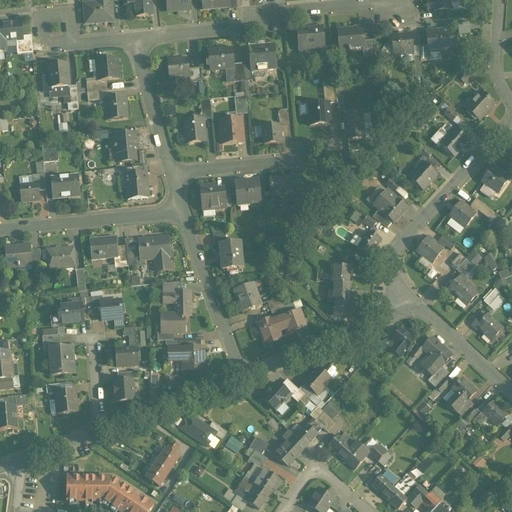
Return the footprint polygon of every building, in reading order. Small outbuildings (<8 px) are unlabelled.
[(97,0),(98,4),(84,6),(86,25),(112,22),(111,4),(109,4),(108,0),(97,0)] [(123,0),(124,6),(134,5),(135,18),(151,16),(149,0),(123,0)] [(166,0),(167,13),(177,12),(177,11),(190,10),(189,0),(166,0)] [(201,0),(203,12),(228,9),(228,6),(229,6),(228,0),(201,0)] [(235,0),(228,0),(229,6),(228,6),(228,9),(229,11),(237,10),(235,0)] [(431,0),(432,3),(426,4),(427,13),(433,12),(433,14),(446,12),(446,14),(450,14),(449,3),(458,2),(457,0),(431,0)] [(446,14),(447,21),(460,20),(459,13),(450,14),(446,14)] [(21,24),(1,25),(3,43),(4,43),(16,42),(22,41),(22,38),(21,24)] [(321,28),(312,29),(312,30),(297,32),(299,52),(300,51),(300,49),(309,48),(309,51),(323,49),(321,28)] [(361,30),(337,32),(339,56),(348,55),(348,57),(350,56),(350,51),(362,50),(363,50),(362,43),(361,30)] [(443,34),(426,36),(427,48),(428,54),(440,53),(441,56),(452,55),(449,32),(443,33),(443,34)] [(411,36),(390,38),(391,46),(385,47),(383,50),(383,52),(381,54),(382,59),(386,62),(391,61),(393,59),(413,57),(411,36)] [(22,38),(22,41),(16,42),(17,56),(32,54),(31,37),(22,38)] [(16,42),(4,43),(5,50),(11,49),(13,51),(13,56),(17,56),(16,42)] [(374,42),(362,43),(363,50),(362,50),(363,59),(375,58),(374,42)] [(264,44),(248,45),(249,65),(250,74),(251,74),(276,72),(273,45),(265,46),(264,44)] [(427,48),(419,49),(420,64),(429,63),(428,54),(427,48)] [(230,51),(209,53),(211,72),(232,70),(230,51)] [(331,52),(320,53),(321,69),(332,68),(331,52)] [(187,59),(166,62),(169,82),(189,80),(188,71),(187,59)] [(117,60),(96,62),(98,82),(119,80),(117,60)] [(68,65),(47,67),(48,78),(42,79),(44,94),(50,93),(50,90),(58,89),(68,88),(70,88),(68,65)] [(235,71),(232,72),(233,84),(244,83),(242,65),(235,66),(235,71)] [(249,65),(242,65),(244,83),(252,83),(251,74),(250,74),(249,65)] [(470,67),(458,80),(463,85),(475,72),(470,67)] [(201,70),(188,71),(189,80),(189,84),(202,83),(201,70)] [(106,85),(86,86),(87,94),(107,93),(106,85)] [(68,88),(58,89),(59,98),(69,97),(68,91),(68,88)] [(334,88),(323,89),(324,105),(328,105),(328,106),(336,105),(334,88)] [(76,90),(68,91),(69,97),(70,112),(78,111),(76,90)] [(107,93),(87,94),(88,103),(105,101),(107,100),(107,93)] [(494,106),(481,94),(465,111),(479,123),(494,106)] [(245,98),(234,99),(235,117),(247,116),(245,98)] [(107,100),(105,101),(107,122),(128,120),(126,99),(107,100)] [(209,101),(200,102),(201,115),(192,116),(193,122),(202,121),(211,121),(209,101)] [(324,105),(307,107),(309,128),(330,126),(328,106),(328,105),(324,105)] [(165,108),(166,117),(177,116),(176,107),(165,108)] [(288,111),(278,112),(279,126),(280,126),(280,128),(289,127),(288,111)] [(457,118),(449,111),(444,116),(452,124),(457,118)] [(362,115),(343,117),(346,142),(364,141),(362,115)] [(59,117),(60,133),(69,132),(68,122),(64,123),(63,117),(59,117)] [(241,120),(219,122),(221,146),(243,144),(241,120)] [(193,122),(184,123),(186,145),(204,144),(202,121),(193,122)] [(472,133),(461,123),(456,128),(467,138),(472,133)] [(279,126),(261,128),(263,146),(282,144),(280,128),(280,126),(279,126)] [(468,144),(454,131),(447,138),(440,132),(430,143),(438,150),(440,147),(454,159),(468,144)] [(135,135),(115,137),(117,165),(131,163),(137,163),(137,154),(135,135)] [(56,148),(42,150),(43,164),(57,163),(56,148)] [(431,157),(423,149),(418,154),(426,162),(431,157)] [(144,153),(137,154),(137,163),(131,163),(131,169),(133,169),(145,168),(144,153)] [(437,178),(422,165),(408,181),(422,193),(437,178)] [(511,170),(507,167),(503,172),(511,178),(511,170)] [(502,175),(493,168),(481,184),(497,196),(507,183),(500,177),(502,175)] [(133,176),(125,177),(126,177),(128,192),(126,192),(127,201),(148,199),(145,175),(145,174),(133,176)] [(44,176),(33,177),(34,186),(37,185),(38,192),(46,192),(44,176)] [(75,177),(51,179),(53,201),(77,198),(75,177)] [(280,181),(269,182),(271,200),(272,200),(272,199),(291,197),(292,197),(291,187),(290,180),(289,180),(289,181),(280,181)] [(399,189),(390,181),(385,187),(394,194),(399,189)] [(257,183),(235,185),(237,207),(238,207),(238,206),(248,205),(249,206),(260,205),(257,183)] [(34,186),(19,187),(21,204),(39,202),(38,192),(37,185),(34,186)] [(300,186),(291,187),(292,197),(291,197),(292,203),(301,202),(300,186)] [(215,187),(200,189),(202,212),(218,211),(216,193),(215,187)] [(224,192),(216,193),(218,211),(226,210),(224,192)] [(387,193),(373,208),(379,213),(392,225),(393,226),(406,211),(387,193)] [(494,216),(475,202),(469,209),(470,210),(468,212),(475,218),(478,214),(489,223),(494,216)] [(461,203),(448,219),(464,231),(475,218),(468,212),(470,210),(469,209),(461,203)] [(266,207),(259,208),(260,224),(267,223),(266,207)] [(392,225),(379,213),(372,220),(387,230),(392,225)] [(376,225),(366,218),(362,224),(372,231),(376,225)] [(225,234),(213,235),(214,248),(219,247),(219,246),(226,246),(225,234)] [(368,234),(361,244),(358,250),(357,250),(369,259),(374,252),(374,251),(380,243),(380,242),(368,234)] [(428,238),(416,254),(432,266),(442,253),(445,249),(438,244),(437,245),(428,238)] [(115,239),(89,241),(91,262),(117,260),(115,239)] [(454,248),(442,239),(438,244),(445,249),(450,253),(454,248)] [(168,240),(138,242),(140,263),(154,261),(156,274),(169,273),(168,260),(170,260),(168,240)] [(226,246),(219,246),(219,247),(222,272),(242,270),(240,244),(226,246)] [(29,247),(5,249),(7,269),(18,268),(18,269),(20,269),(20,268),(31,267),(30,253),(29,247)] [(125,248),(119,249),(120,264),(127,264),(126,254),(125,248)] [(73,249),(45,252),(47,272),(75,270),(73,249)] [(39,252),(30,253),(31,267),(41,266),(39,252)] [(134,253),(126,254),(127,264),(128,268),(136,267),(134,253)] [(460,257),(450,267),(456,272),(465,262),(460,257)] [(456,272),(455,273),(464,280),(474,269),(466,262),(465,262),(456,272)] [(347,270),(334,269),(335,269),(333,285),(348,287),(348,279),(346,279),(347,270)] [(511,270),(497,276),(500,283),(511,278),(511,270)] [(83,271),(76,272),(78,295),(79,294),(86,294),(83,271)] [(477,297),(462,283),(457,288),(453,285),(446,294),(451,298),(453,297),(466,309),(477,297)] [(187,284),(163,286),(163,296),(174,296),(174,295),(187,295),(187,284)] [(348,287),(333,285),(333,286),(335,286),(334,302),(333,302),(348,303),(349,296),(347,295),(348,287)] [(252,286),(234,293),(242,314),(260,308),(252,286)] [(308,297),(301,290),(297,296),(304,302),(308,297)] [(495,312),(506,301),(495,290),(484,301),(495,312)] [(86,294),(79,294),(80,301),(80,306),(81,306),(82,312),(90,311),(88,300),(87,294),(86,294)] [(187,295),(174,295),(174,296),(163,296),(163,306),(174,306),(174,317),(174,318),(174,319),(183,319),(191,319),(191,295),(187,295)] [(102,298),(88,300),(90,311),(100,310),(99,305),(102,305),(102,298)] [(282,299),(267,305),(270,314),(279,311),(285,309),(282,299)] [(348,303),(333,302),(336,303),(334,318),(334,319),(349,320),(349,312),(347,312),(348,303)] [(102,305),(99,305),(100,310),(101,323),(123,320),(121,303),(102,305)] [(80,306),(58,308),(60,327),(83,325),(82,312),(81,306),(80,306)] [(293,306),(285,309),(279,311),(282,320),(290,317),(296,315),(293,306)] [(279,311),(270,314),(272,321),(273,323),(282,320),(279,311)] [(296,315),(290,318),(294,329),(287,331),(288,335),(305,329),(299,314),(296,315)] [(174,317),(161,317),(161,335),(161,336),(173,335),(182,335),(184,333),(183,319),(174,319),(174,318),(174,317)] [(272,321),(256,326),(257,327),(261,338),(261,339),(264,348),(280,342),(277,335),(287,331),(294,329),(290,318),(290,317),(282,320),(273,323),(272,321)] [(487,317),(482,323),(478,320),(471,328),(476,333),(478,331),(491,343),(502,332),(487,317)] [(135,330),(123,331),(124,339),(128,339),(136,338),(135,330)] [(415,343),(400,332),(391,343),(396,347),(391,353),(400,360),(405,353),(406,354),(415,343)] [(173,343),(173,335),(161,336),(161,335),(157,335),(157,344),(170,343),(173,343)] [(59,337),(42,339),(43,355),(49,354),(49,351),(60,351),(59,337)] [(129,351),(115,352),(117,370),(138,368),(137,350),(136,350),(136,338),(128,339),(129,351)] [(385,339),(374,344),(378,351),(388,346),(385,339)] [(15,341),(0,342),(0,355),(9,354),(16,353),(15,341)] [(431,341),(421,352),(423,353),(423,354),(426,357),(437,346),(431,341)] [(200,342),(173,343),(170,343),(170,347),(177,347),(177,351),(182,351),(182,350),(200,350),(200,342)] [(451,360),(437,346),(426,357),(427,358),(432,363),(424,372),(422,370),(422,371),(431,379),(432,380),(441,370),(442,370),(451,360)] [(417,349),(410,358),(416,362),(423,354),(423,353),(421,352),(417,349)] [(60,351),(49,351),(49,354),(51,378),(74,376),(72,350),(60,351)] [(200,350),(182,350),(182,351),(182,364),(182,373),(205,372),(204,350),(200,350)] [(177,351),(168,351),(168,365),(182,364),(182,351),(177,351)] [(0,355),(0,391),(13,390),(13,389),(19,389),(18,379),(12,379),(9,354),(0,355)] [(427,358),(419,367),(422,370),(424,372),(432,363),(427,358)] [(316,370),(303,385),(314,394),(317,397),(330,382),(316,370)] [(441,370),(432,380),(431,379),(427,384),(434,391),(448,376),(442,370),(441,370)] [(133,375),(117,376),(118,384),(133,383),(134,383),(133,375)] [(461,381),(451,392),(456,396),(446,406),(456,415),(468,403),(475,395),(461,381)] [(118,384),(113,384),(115,404),(134,403),(133,383),(118,384)] [(443,383),(435,391),(440,396),(448,388),(443,383)] [(284,392),(276,385),(271,391),(269,391),(265,395),(265,397),(262,400),(276,413),(283,406),(285,405),(289,401),(289,399),(289,398),(290,398),(284,392)] [(298,392),(291,385),(284,392),(290,398),(289,398),(297,405),(304,398),(298,392)] [(60,386),(46,388),(46,396),(55,395),(61,394),(60,386)] [(314,394),(304,386),(298,392),(304,398),(308,401),(314,394)] [(61,394),(55,395),(57,417),(77,415),(75,393),(61,394)] [(26,398),(14,398),(15,407),(15,408),(27,407),(26,398)] [(468,403),(456,415),(461,420),(473,407),(468,403)] [(424,404),(414,413),(421,420),(431,410),(424,404)] [(487,410),(480,417),(475,423),(480,428),(487,420),(497,429),(507,419),(492,405),(487,410)] [(482,406),(475,413),(480,417),(487,410),(482,406)] [(8,408),(0,408),(0,431),(17,430),(16,421),(14,421),(12,408),(15,408),(15,407),(8,408)] [(471,411),(463,419),(468,424),(476,416),(471,411)] [(335,426),(323,415),(316,424),(323,430),(322,431),(327,435),(335,426)] [(216,435),(189,417),(185,424),(184,422),(178,430),(207,449),(216,435)] [(312,421),(295,440),(305,449),(305,450),(317,437),(317,436),(322,431),(323,430),(316,424),(312,421)] [(505,431),(497,440),(503,445),(511,436),(505,431)] [(239,456),(245,446),(233,438),(226,448),(239,456)] [(350,450),(337,438),(328,448),(341,460),(350,450)] [(268,447),(256,440),(249,450),(255,453),(261,457),(268,447)] [(295,440),(290,446),(287,443),(280,450),(293,462),(293,463),(305,450),(305,449),(295,440)] [(172,443),(166,451),(173,456),(179,447),(172,443)] [(350,450),(341,460),(353,472),(353,473),(368,456),(369,456),(368,456),(356,444),(350,450)] [(377,447),(368,456),(369,456),(368,456),(378,465),(386,456),(386,455),(377,447)] [(225,450),(221,456),(232,464),(236,457),(225,450)] [(293,462),(280,450),(274,457),(272,456),(271,457),(288,468),(293,462)] [(166,451),(159,461),(172,470),(179,460),(173,456),(166,451)] [(261,457),(255,453),(250,460),(262,468),(266,461),(261,457)] [(386,456),(378,465),(383,470),(391,461),(386,456)] [(482,458),(474,466),(479,472),(487,464),(482,458)] [(172,470),(159,461),(152,470),(165,479),(172,470)] [(165,479),(152,470),(146,481),(159,489),(165,479)] [(281,484),(263,472),(256,483),(247,476),(244,481),(257,490),(269,497),(269,498),(274,490),(276,491),(281,484)] [(390,487),(381,478),(371,489),(384,501),(398,486),(395,483),(390,487)] [(398,486),(384,501),(396,511),(397,511),(406,503),(407,502),(402,498),(413,486),(405,478),(398,486)] [(150,511),(153,507),(112,480),(67,479),(67,503),(104,504),(116,511),(150,511)] [(407,502),(406,503),(415,511),(421,505),(427,497),(418,489),(407,502)] [(258,511),(269,497),(257,490),(247,504),(258,511)] [(237,497),(229,491),(223,500),(231,505),(237,497)] [(332,501),(318,491),(307,508),(313,511),(326,511),(327,511),(330,506),(333,502),(332,501)] [(427,497),(421,505),(428,511),(432,511),(441,503),(431,493),(427,497)] [(335,497),(332,501),(333,502),(330,506),(335,510),(341,501),(335,497)]
